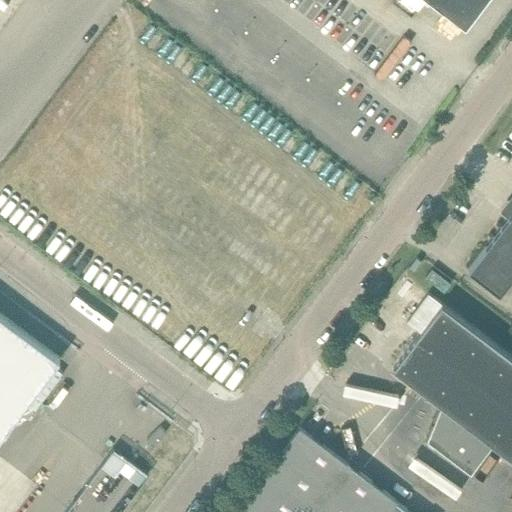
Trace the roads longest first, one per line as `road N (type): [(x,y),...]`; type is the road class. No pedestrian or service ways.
road 1 (unclassified): [(235,432),(511,71)]
road 2 (unclassified): [(235,432),(0,263)]
road 3 (unknown): [(185,0),(350,125),(386,139),(418,110)]
